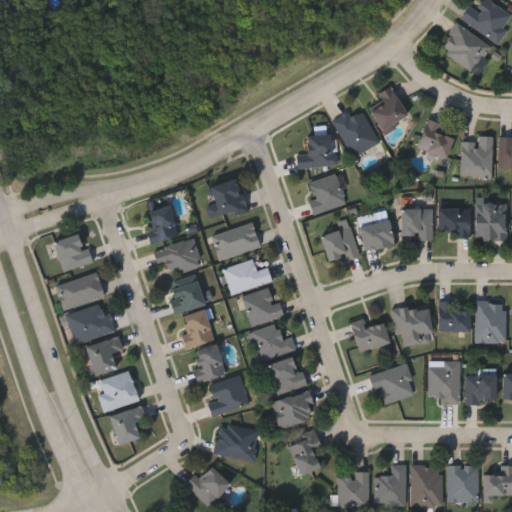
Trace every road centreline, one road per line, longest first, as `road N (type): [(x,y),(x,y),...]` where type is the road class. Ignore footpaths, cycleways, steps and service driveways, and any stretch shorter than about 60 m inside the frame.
road 1 (residential): [(104,194),(183,169),(255,133),(397,47),(441,0)]
road 2 (secondary): [(114,496),(0,186)]
road 3 (residential): [(255,133),(360,438)]
road 4 (secondary): [(0,261),(96,511)]
road 5 (residential): [(104,194),(190,443)]
road 6 (residential): [(511,270),(417,271),(320,309)]
road 7 (residential): [(360,438),(511,438)]
road 8 (residential): [(511,109),(460,99),(397,47)]
